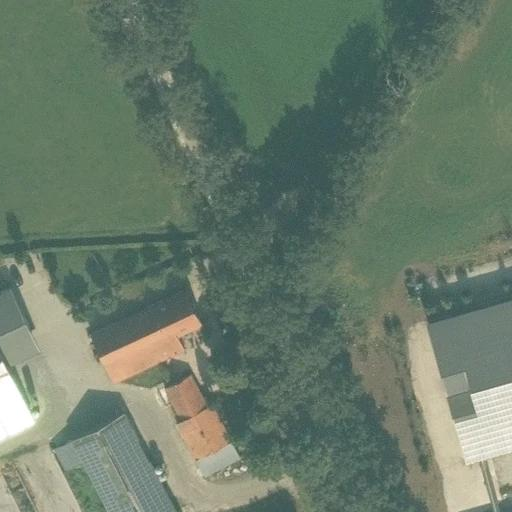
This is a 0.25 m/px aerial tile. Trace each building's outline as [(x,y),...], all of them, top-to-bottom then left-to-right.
[(0,430),(32,415),(8,364),(41,349),(11,286),(0,291),(0,430)] [(91,333),(112,378),(114,382),(184,349),(177,334),(202,323),(186,288),(91,333)] [(511,296),(449,314),(456,337),(433,343),(459,437),(471,433),(478,457),(511,446),(511,296)] [(176,421),(205,475),(240,457),(211,402),(206,405),(190,374),(164,387),(181,419),(176,421)] [(175,511),(123,412),(73,438),(111,511),(175,511)]
